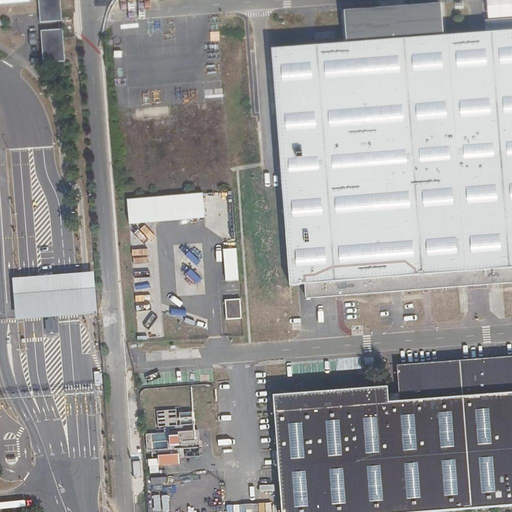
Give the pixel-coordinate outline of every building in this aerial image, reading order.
[(38,0),(40,23),(62,22),(60,0),(38,0)] [(511,0),(486,0),(489,19),(511,17),(511,0)] [(441,4),(344,11),(347,40),(443,33),(441,4)] [(486,33),(511,31),(511,18),(485,20),(486,33)] [(63,29),(41,31),(43,63),(65,62),(63,29)] [(511,33),(272,52),(289,284),(304,283),(305,298),(511,282),(511,33)] [(207,192),(127,199),(128,226),(203,221),(230,235),(228,183),(206,184),(207,192)] [(238,247),(224,248),(223,260),(217,261),(223,272),(226,280),(240,281),(238,247)] [(48,277),(9,279),(13,322),(51,320),(74,319),(85,318),(81,275),(70,276),(48,277)] [(241,297),(224,298),(225,317),(241,317),(241,297)] [(511,356),(396,366),(399,404),(385,405),(383,387),(273,396),(281,511),(424,511),(511,505),(511,356)] [(153,460),(198,456),(196,432),(169,434),(168,426),(175,425),(175,422),(186,421),(185,410),(156,412),(158,427),(165,426),(166,434),(150,435),(153,460)]
